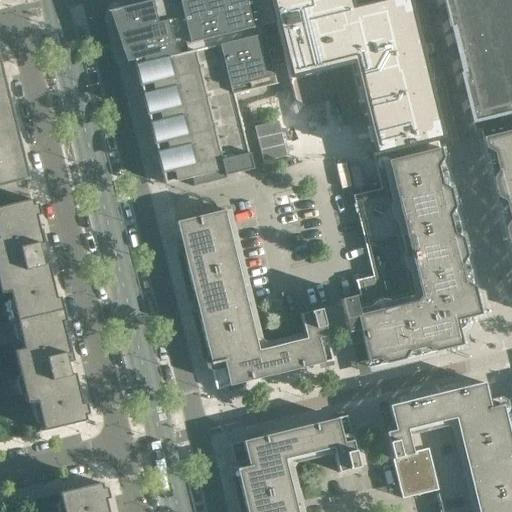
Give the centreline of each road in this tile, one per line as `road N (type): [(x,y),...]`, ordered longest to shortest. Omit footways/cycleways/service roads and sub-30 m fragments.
road 1 (residential): [(219,511),(87,0)]
road 2 (residential): [(0,22),(14,19),(19,36),(125,448)]
road 3 (residential): [(0,474),(125,448)]
